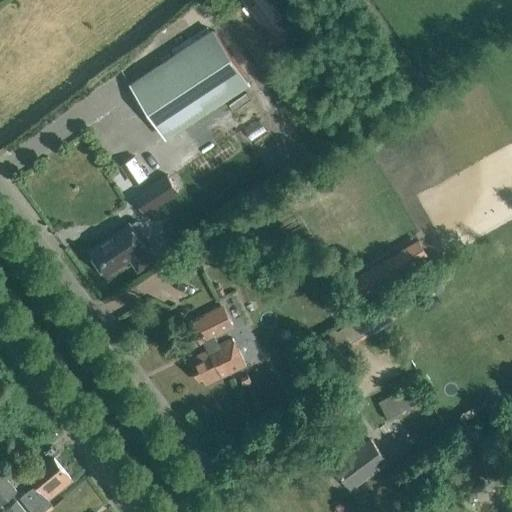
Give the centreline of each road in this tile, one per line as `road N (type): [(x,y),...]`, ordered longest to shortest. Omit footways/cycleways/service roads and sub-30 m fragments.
road 1 (unclassified): [(233,511),(0,199)]
road 2 (track): [(0,171),(207,0)]
road 3 (tertiary): [(136,511),(0,328)]
